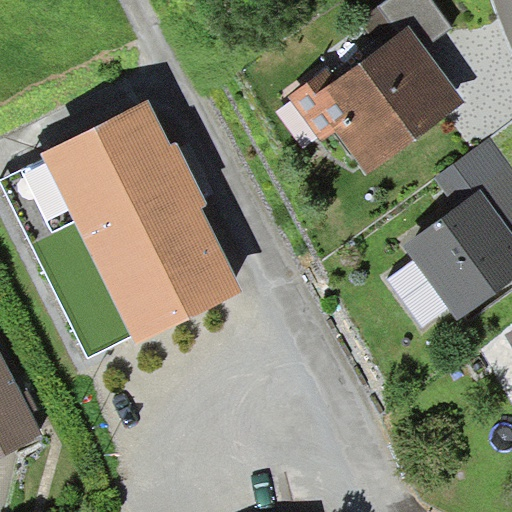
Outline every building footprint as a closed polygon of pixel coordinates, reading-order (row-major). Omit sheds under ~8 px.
[(423,49),(451,29),(430,0),(392,0),(381,8),(402,38),(411,32),(423,49)] [(423,49),(411,32),(402,38),(346,79),(337,66),(290,101),(324,146),(337,136),(369,179),(467,108),(433,62),(423,49)] [(149,107),(41,162),(138,352),(244,298),(202,215),(210,211),(184,162),(178,148),(172,151),(149,107)] [(511,124),(492,140),(511,167),(511,124)] [(435,182),(457,212),(481,195),(497,218),(509,233),(511,231),(511,167),(492,140),(435,182)] [(497,218),(481,195),(457,212),(406,250),(461,325),(511,287),(511,237),(509,233),(497,218)] [(0,356),(0,461),(43,440),(13,383),(0,356)]
